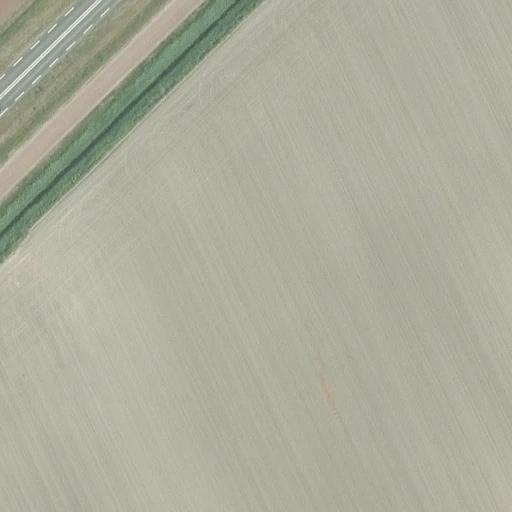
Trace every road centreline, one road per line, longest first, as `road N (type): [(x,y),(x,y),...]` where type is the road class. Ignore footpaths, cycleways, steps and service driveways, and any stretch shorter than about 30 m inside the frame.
road 1 (unclassified): [(0,192),(190,0)]
road 2 (primary): [(0,96),(97,0)]
